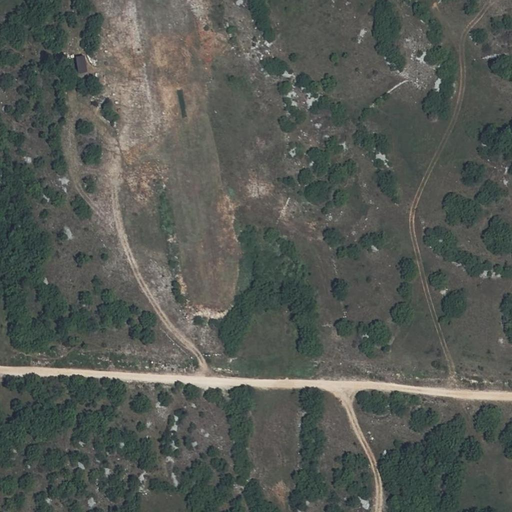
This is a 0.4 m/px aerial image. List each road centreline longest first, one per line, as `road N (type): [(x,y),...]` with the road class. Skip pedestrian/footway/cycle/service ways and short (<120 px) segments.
road 1 (track): [(0,370),(511,395)]
road 2 (track): [(377,511),(375,463),(351,421),(346,387)]
